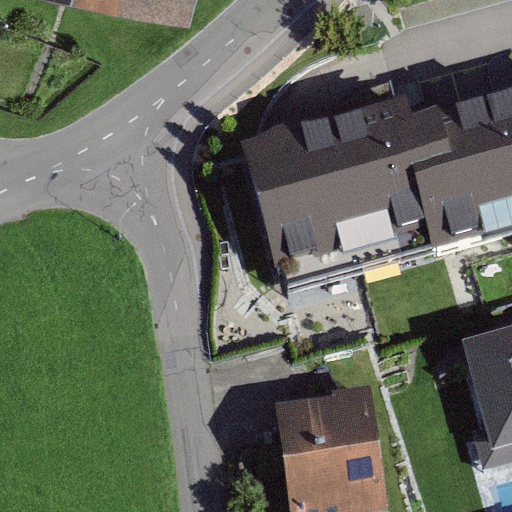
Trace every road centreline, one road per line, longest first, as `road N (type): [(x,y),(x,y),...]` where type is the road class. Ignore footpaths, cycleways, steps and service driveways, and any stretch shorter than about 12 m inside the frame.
road 1 (residential): [(130,150),(162,252),(202,511)]
road 2 (tertiary): [(130,150),(291,0)]
road 3 (tertiary): [(0,200),(130,150)]
road 4 (unclassified): [(130,150),(0,154)]
